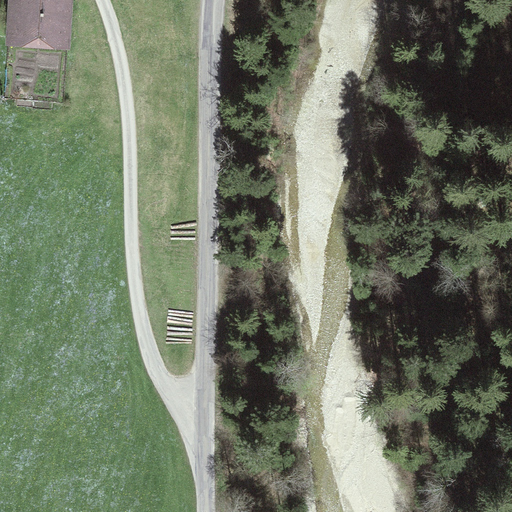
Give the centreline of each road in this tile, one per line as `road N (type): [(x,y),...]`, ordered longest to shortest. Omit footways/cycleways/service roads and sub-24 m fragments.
road 1 (unclassified): [(205,511),(214,0)]
road 2 (track): [(204,423),(164,382),(140,318),(126,94),(103,0)]
